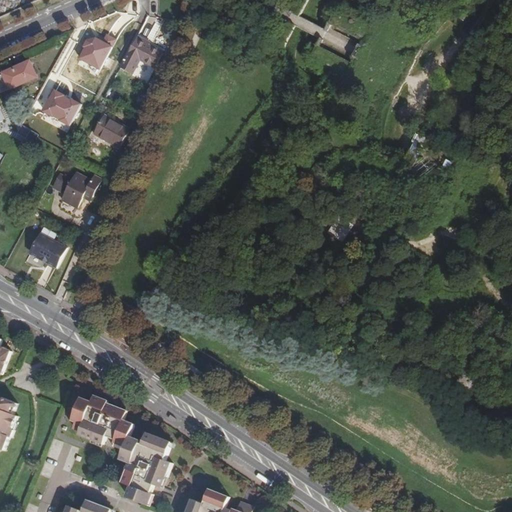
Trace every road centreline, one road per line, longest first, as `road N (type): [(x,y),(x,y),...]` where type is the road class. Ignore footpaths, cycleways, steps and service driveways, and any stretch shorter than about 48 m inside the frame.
road 1 (residential): [(350,511),(114,350),(0,286)]
road 2 (residential): [(0,304),(103,362),(321,511)]
road 3 (track): [(425,82),(368,219),(438,261)]
road 4 (track): [(490,0),(425,82),(408,76)]
